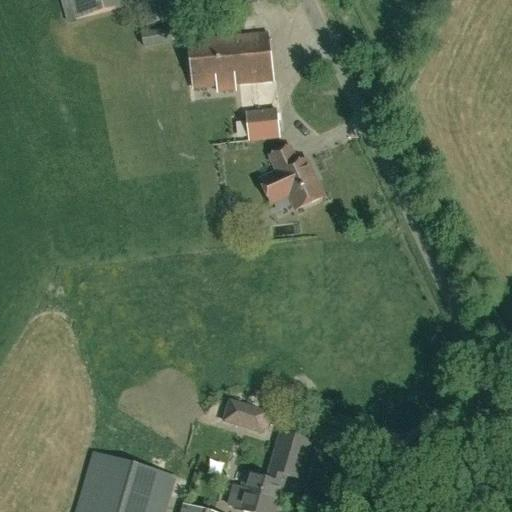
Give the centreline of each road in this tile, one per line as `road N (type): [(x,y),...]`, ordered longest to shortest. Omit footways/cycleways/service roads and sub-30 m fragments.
road 1 (unclassified): [(499,398),(311,0)]
road 2 (unclassified): [(332,511),(499,398)]
